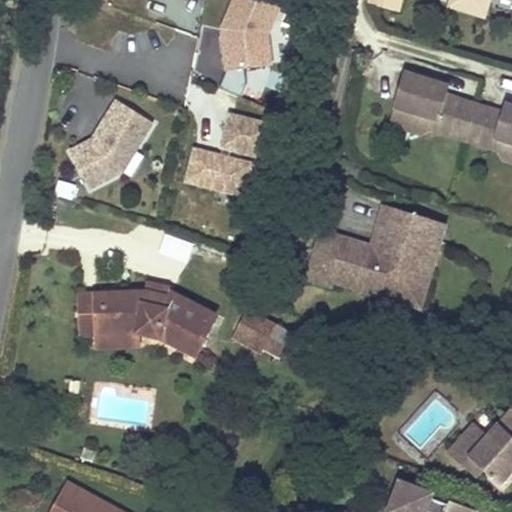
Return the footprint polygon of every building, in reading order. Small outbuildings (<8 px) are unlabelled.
[(162,0),(186,8),(188,0),(162,0)] [(231,0),(219,30),(225,71),(269,65),(265,36),(278,6),(263,0),(231,0)] [(402,0),(368,0),(368,3),(399,11),(402,0)] [(486,0),(485,5),(468,0),(455,0),(454,6),(488,16),(493,0),(486,0)] [(436,129),(470,139),(480,104),(452,95),(446,84),(413,73),(402,107),(429,116),(436,129)] [(455,86),(446,84),(452,95),(455,86)] [(92,143),(69,156),(89,192),(122,175),(116,164),(126,149),(134,154),(152,125),(116,103),(95,137),(100,140),(96,146),(92,143)] [(480,104),(470,139),(505,151),(511,147),(511,113),(480,104)] [(427,133),(436,129),(429,116),(402,107),(397,124),(427,133)] [(195,152),(187,182),(243,195),(251,165),(228,160),(230,150),(262,157),(270,126),(231,116),(228,125),(220,158),(195,152)] [(100,140),(95,137),(92,143),(96,146),(100,140)] [(116,164),(122,175),(134,154),(126,149),(116,164)] [(329,234),(317,273),(340,280),(342,271),(411,291),(415,276),(435,282),(443,256),(430,252),(439,223),(391,208),(382,239),(386,240),(383,250),(379,249),(377,249),(375,250),(373,250),(371,252),(350,246),(351,241),(329,234)] [(439,223),(430,252),(443,256),(452,226),(439,223)] [(340,280),(317,273),(315,280),(344,289),(346,282),(378,291),(377,294),(427,309),(435,282),(415,276),(411,291),(342,271),(340,280)] [(169,300),(170,293),(150,288),(148,295),(169,300)] [(186,310),(190,303),(173,294),(172,294),(170,293),(169,300),(148,295),(99,294),(99,334),(141,334),(161,337),(197,357),(218,317),(203,309),(198,317),(186,310)] [(99,334),(99,294),(82,295),(82,335),(99,334)] [(198,317),(203,309),(190,303),(186,310),(198,317)] [(261,351),(276,323),(250,310),(235,337),(261,351)] [(141,334),(99,334),(99,346),(141,346),(141,334)] [(470,457),(485,470),(503,487),(511,477),(511,410),(498,426),(470,457)] [(450,452),(478,478),(485,470),(470,457),(498,426),(485,414),(450,452)] [(401,481),(389,511),(426,511),(427,511),(428,511),(479,511),(480,511),(452,500),(450,504),(432,498),(434,493),(401,481)] [(53,510),(56,511),(120,511),(69,482),(53,510)]
